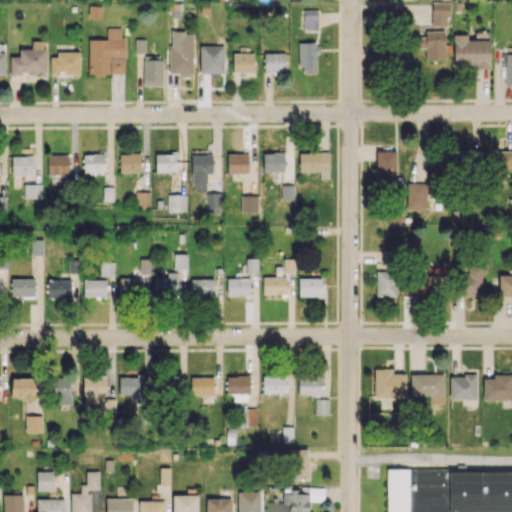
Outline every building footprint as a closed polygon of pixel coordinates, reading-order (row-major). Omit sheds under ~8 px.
[(447,26),(449,2),(432,2),(431,25),(447,26)] [(317,9),(303,10),(303,28),(317,28),(317,9)] [(88,39),(88,74),(124,74),(123,27),(106,28),(107,39),(88,39)] [(444,30),(424,31),(424,36),(415,37),(416,48),(425,48),(425,60),(445,60),(444,30)] [(192,31),(169,32),(170,75),(193,74),(192,31)] [(467,40),(467,34),(453,34),(453,67),(490,67),(489,39),(467,40)] [(45,73),(44,41),(31,41),(32,48),(19,49),(19,56),(10,56),(10,73),(45,73)] [(300,72),(317,72),(316,42),(299,42),(300,72)] [(200,73),(209,73),(209,76),(223,76),(223,45),(199,45),(200,73)] [(79,53),(50,52),(50,73),(79,74),(79,53)] [(253,72),(253,53),(232,52),(232,72),(253,72)] [(285,73),(284,52),(263,53),(263,74),(285,73)] [(143,85),(162,86),(162,59),(143,59),(143,85)] [(481,150),(453,149),(452,170),(480,171),(481,150)] [(396,151),(376,150),(376,184),(402,184),(402,177),(396,177),(396,151)] [(511,150),(487,150),(486,170),(511,170),(511,150)] [(283,171),(283,152),(263,152),(263,171),(283,171)] [(320,171),(320,179),(329,179),(329,152),(299,152),(299,171),(320,171)] [(104,172),(104,153),(83,153),(83,173),(104,172)] [(140,153),(119,153),(119,172),(140,172),(140,153)] [(155,172),(176,172),(176,154),(155,153),(155,172)] [(247,153),(227,154),(227,173),(248,172),(247,153)] [(11,154),(12,174),(33,174),(32,154),(11,154)] [(68,154),(47,155),(48,174),(69,174),(68,154)] [(211,154),(191,154),(192,191),(206,191),(206,173),(212,173),(211,154)] [(426,209),(426,182),(407,182),(406,209),(426,209)] [(41,198),(41,184),(24,184),(24,198),(41,198)] [(281,200),(293,200),(293,185),(281,185),(281,200)] [(150,191),(136,192),(136,208),(150,208),(150,191)] [(206,213),(220,213),(220,192),(205,193),(206,213)] [(186,211),(186,194),(167,194),(167,211),(186,211)] [(241,211),(258,211),(258,195),(241,195),(241,211)] [(187,254),(173,254),(173,269),(186,269),(187,254)] [(118,294),(149,295),(150,259),(139,258),(139,277),(119,277),(118,294)] [(294,259),(283,258),(283,272),(294,272),(294,259)] [(99,275),(113,276),(114,262),(100,262),(99,275)] [(375,296),(395,296),(396,265),(376,264),(375,296)] [(481,266),(463,266),(464,296),(481,295),(481,266)] [(154,293),(177,294),(178,272),(166,272),(166,277),(155,277),(154,293)] [(511,295),(511,274),(498,275),(498,296),(511,295)] [(285,276),(262,277),(262,294),(285,294),(285,276)] [(11,278),(11,296),(34,296),(34,278),(11,278)] [(82,296),(106,297),(106,279),(83,278),(82,296)] [(214,279),(190,278),(190,297),(213,297),(214,279)] [(250,278),(226,278),(226,296),(250,296),(250,278)] [(298,296),(321,296),(321,278),(298,278),(298,296)] [(70,279),(46,279),(46,298),(70,298),(70,279)] [(374,398),(405,398),(405,374),(392,374),(392,369),(373,369),(374,398)] [(443,373),(410,374),(410,395),(429,395),(429,403),(444,403),(443,373)] [(511,374),(492,374),(492,378),(483,378),(483,399),(511,399),(511,374)] [(83,375),(83,404),(105,403),(105,375),(83,375)] [(226,393),(249,392),(249,375),(226,375),(226,393)] [(285,392),(284,375),(261,376),(262,393),(285,392)] [(298,394),(321,394),(321,375),(298,375),(298,394)] [(476,375),(449,375),(449,399),(476,399),(476,375)] [(119,394),(130,394),(130,401),(143,401),(143,376),(118,377),(119,394)] [(191,395),(213,395),(213,376),(191,377),(191,395)] [(176,378),(156,377),(155,393),(176,394),(176,378)] [(36,397),(36,378),(10,379),(11,398),(36,397)] [(70,404),(71,378),(55,378),(54,404),(70,404)] [(257,425),(256,408),(239,408),(239,426),(257,425)] [(25,432),(42,432),(42,415),(25,415),(25,432)] [(293,426),(282,427),(282,441),(293,441),(293,426)] [(308,480),(308,449),(288,449),(288,479),(308,480)] [(170,485),(171,467),(160,467),(159,485),(170,485)] [(511,511),(511,469),(386,470),(385,511),(511,511)] [(70,511),(90,511),(90,489),(99,489),(99,470),(86,471),(86,484),(80,484),(80,492),(70,493),(70,511)] [(36,490),(53,490),(52,471),(36,471),(36,490)] [(312,511),(313,511),(308,511),(309,500),(323,500),(323,488),(308,488),(308,494),(282,493),(282,502),(267,501),(266,511),(312,511)] [(236,492),(236,511),(260,511),(259,491),(236,492)] [(2,511),(21,511),(22,494),(3,494),(2,511)] [(172,511),(197,511),(197,494),(172,495),(172,511)] [(63,511),(64,499),(37,498),(36,511),(63,511)] [(131,511),(131,498),(106,498),(105,511),(131,511)] [(230,511),(231,499),(206,498),(205,511),(230,511)] [(139,500),(138,511),(162,511),(163,501),(139,500)]
